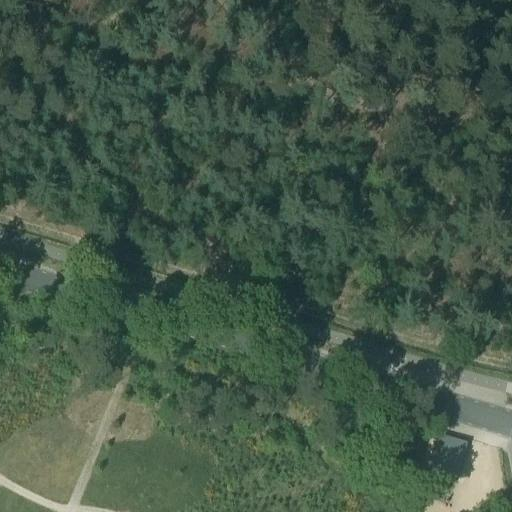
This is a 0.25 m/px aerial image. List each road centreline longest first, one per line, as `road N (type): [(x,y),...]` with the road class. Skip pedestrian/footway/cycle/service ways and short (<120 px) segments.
road 1 (primary): [(511,426),(0,270)]
road 2 (track): [(511,369),(0,220)]
road 3 (track): [(377,511),(261,396),(0,318)]
road 4 (track): [(218,0),(311,94),(337,103),(511,86)]
